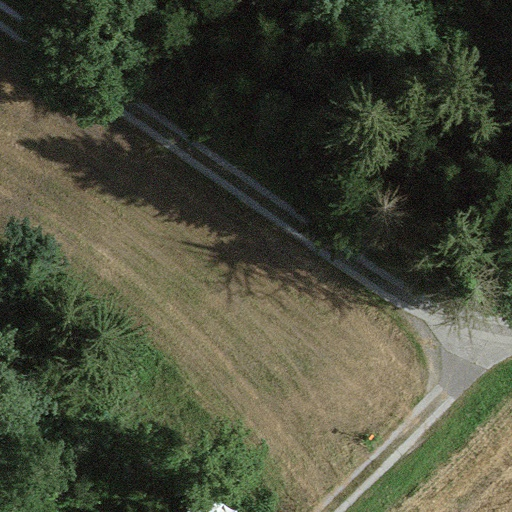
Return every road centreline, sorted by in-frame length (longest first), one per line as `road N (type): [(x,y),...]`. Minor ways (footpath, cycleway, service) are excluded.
road 1 (track): [(475,340),(400,297),(0,14)]
road 2 (track): [(475,340),(444,392),(325,511)]
